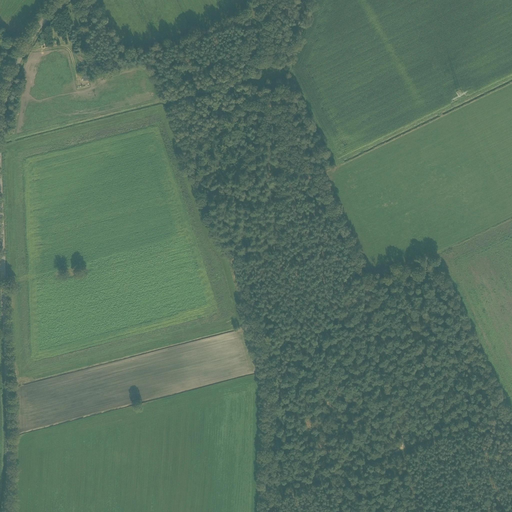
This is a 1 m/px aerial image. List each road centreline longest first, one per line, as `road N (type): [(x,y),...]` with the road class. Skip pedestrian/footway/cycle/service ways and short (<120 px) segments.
road 1 (track): [(93,0),(128,53),(240,22),(259,45),(260,81),(277,127),(275,240),(235,267),(266,367),(264,511)]
road 2 (track): [(423,511),(363,277),(313,174),(278,151)]
road 3 (unclassified): [(4,511),(0,235)]
road 4 (track): [(264,501),(500,408)]
road 5 (unclassified): [(0,127),(24,47),(65,0)]
